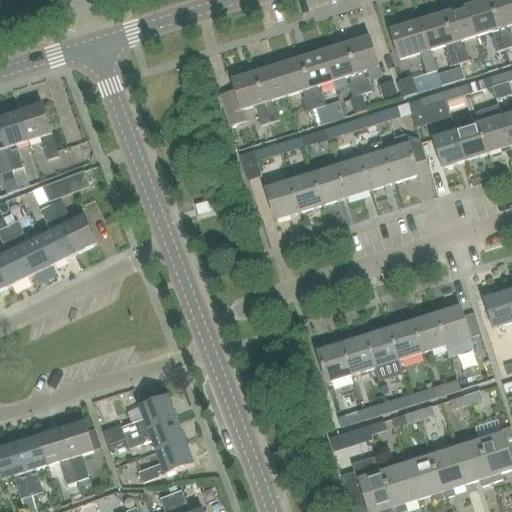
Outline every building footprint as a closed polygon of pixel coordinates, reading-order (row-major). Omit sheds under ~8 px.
[(506,29),(511,27),(511,0),(494,0),(490,1),(506,51),(511,49),(511,37),(511,36),(508,37),(506,29)] [(496,55),(506,51),(490,1),(467,9),(477,39),(492,34),(494,41),(492,42),(496,55)] [(444,16),(460,66),(469,63),(465,51),(462,51),(460,44),(477,39),(467,9),(444,16)] [(421,23),(431,53),(446,48),(448,56),(446,56),(450,69),(460,66),(444,16),(421,23)] [(408,21),(387,28),(399,64),(407,61),(423,56),(426,63),(422,64),(427,77),(437,73),(431,53),(421,23),(410,27),(408,21)] [(348,46),(364,97),(372,94),(367,80),(365,81),(363,75),(381,69),(371,39),(348,46)] [(325,54),(334,84),(349,79),(351,86),(348,86),(353,100),(364,97),(348,46),(325,54)] [(317,89),(334,84),(325,54),(301,61),(317,112),(327,109),(322,94),(319,95),(317,89)] [(278,68),(287,98),(303,93),(305,99),(302,100),(306,115),(317,112),(301,61),(278,68)] [(272,103),(287,98),(278,68),(255,75),(271,126),(281,122),(277,109),(274,110),(272,103)] [(492,89),(511,82),(511,73),(489,81),(492,89)] [(261,129),(271,126),(255,75),(232,83),(235,92),(220,97),(230,128),(246,123),(242,113),(257,108),(259,114),(257,115),(261,129)] [(492,89),(489,81),(467,88),(469,96),(492,89)] [(447,103),(469,96),(467,88),(444,95),(447,103)] [(423,111),(447,103),(444,95),(420,102),(423,111)] [(20,113),(29,143),(42,139),(48,161),(58,159),(51,136),(52,135),(43,106),(20,113)] [(511,107),(511,116),(503,120),(511,149),(511,107)] [(502,153),(511,149),(503,120),(502,120),(498,108),(476,115),(480,127),(489,157),(491,156),(492,160),(495,161),(501,159),(503,156),(502,153)] [(373,118),(376,128),(401,120),(398,110),(373,118)] [(17,147),(29,143),(20,113),(0,119),(0,131),(13,173),(24,169),(17,147)] [(354,135),(376,128),(373,118),(351,125),(354,135)] [(354,135),(351,125),(326,132),(330,142),(354,135)] [(456,134),(466,164),(489,157),(480,127),(456,134)] [(0,168),(2,176),(13,173),(0,131),(0,168)] [(326,132),(302,139),(306,150),(330,142),(326,132)] [(443,172),(466,164),(456,134),(433,142),(443,172)] [(398,151),(386,155),(396,186),(420,178),(416,164),(407,137),(395,141),(398,151)] [(306,150),(302,139),(278,147),(281,157),(306,150)] [(258,164),(281,157),(278,147),(255,154),(258,164)] [(396,186),(386,155),(362,162),(372,193),(396,186)] [(253,156),(241,160),(249,184),(262,179),(253,156)] [(372,193),(362,162),(338,170),(348,201),(372,193)] [(348,201),(338,170),(314,177),(324,208),(348,201)] [(324,208),(314,177),(290,185),(300,216),(324,208)] [(65,181),(50,186),(56,199),(71,194),(65,181)] [(276,223),(300,216),(290,185),(266,192),(276,223)] [(195,207),(198,217),(218,211),(215,202),(195,207)] [(51,207),(75,256),(96,245),(83,218),(71,224),(61,203),(51,207)] [(53,266),(75,256),(51,207),(40,213),(50,234),(40,239),(53,266)] [(53,266),(40,239),(27,245),(17,224),(8,229),(31,277),(53,266)] [(0,268),(9,287),(31,277),(8,229),(0,232),(0,238),(8,254),(0,257),(0,268)] [(0,292),(9,287),(0,268),(0,292)] [(492,331),(511,324),(511,312),(506,295),(483,302),(492,331)] [(460,309),(437,317),(446,348),(450,361),(460,358),(456,345),(470,339),(481,336),(474,316),(464,319),(460,309)] [(423,355),(446,348),(437,317),(413,324),(423,355)] [(423,355),(413,324),(389,332),(399,363),(423,355)] [(399,363),(389,332),(365,339),(375,370),(399,363)] [(375,370),(365,339),(342,347),(351,378),(375,370)] [(328,386),(351,378),(342,347),(318,355),(328,386)] [(482,374),(456,382),(459,392),(485,384),(482,374)] [(433,389),(436,399),(459,392),(456,382),(433,389)] [(410,396),(413,407),(436,399),(433,389),(410,396)] [(464,397),(467,407),(483,402),(480,392),(464,397)] [(386,404),(389,414),(413,407),(410,396),(386,404)] [(467,407),(464,397),(449,402),(452,411),(467,407)] [(104,437),(103,437),(107,448),(108,448),(126,441),(177,421),(168,399),(139,410),(143,421),(122,430),(104,437)] [(362,411),(365,421),(389,414),(386,404),(362,411)] [(432,408),(416,413),(419,422),(434,417),(432,408)] [(341,429),(365,421),(362,411),(338,419),(341,429)] [(419,422),(416,413),(401,417),(403,427),(419,422)] [(177,421),(126,441),(130,452),(151,444),(155,456),(186,444),(177,421)] [(384,423),(368,428),(371,437),(387,432),(384,423)] [(86,424),(61,431),(78,484),(89,480),(81,457),(95,453),(86,424)] [(480,443),(493,485),(503,482),(501,476),(511,472),(511,460),(510,454),(511,453),(511,429),(502,432),(503,435),(480,443)] [(83,500),(83,498),(78,484),(61,431),(39,439),(48,468),(60,465),(67,487),(72,504),(83,500)] [(36,472),(48,468),(39,439),(16,446),(32,498),(43,494),(36,472)] [(455,451),(466,486),(479,482),(481,489),(493,485),(480,443),(455,451)] [(195,468),(186,444),(155,456),(160,468),(140,476),(143,486),(165,477),(165,479),(195,468)] [(21,501),(32,498),(16,446),(0,450),(0,477),(1,482),(13,479),(21,501)] [(453,490),(466,486),(455,451),(431,458),(444,501),(455,497),(453,490)] [(433,504),(444,501),(431,458),(406,466),(418,502),(430,498),(433,504)] [(367,511),(394,511),(382,474),(378,460),(353,468),(355,475),(342,479),(352,511),(353,511),(353,510),(365,506),(367,511)] [(407,511),(405,506),(418,502),(406,466),(382,474),(394,511),(407,511)] [(119,492),(107,496),(113,511),(122,511),(125,511),(119,492)] [(171,498),(176,511),(202,511),(199,511),(188,511),(182,494),(171,498)] [(176,511),(171,498),(160,502),(163,511),(176,511)]
